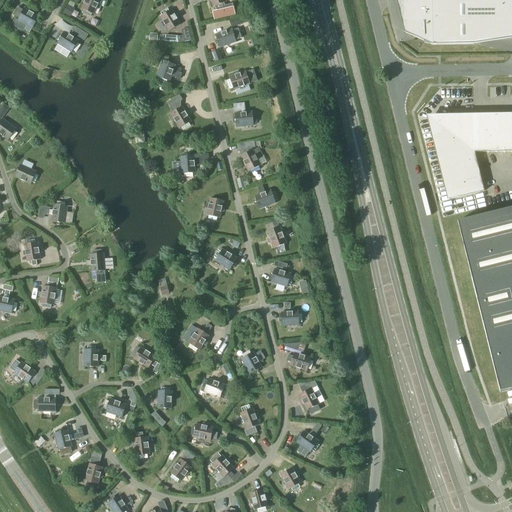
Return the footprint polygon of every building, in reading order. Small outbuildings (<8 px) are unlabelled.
[(94,16),(100,0),(85,0),(86,0),(85,0),(83,0),(82,3),(84,4),(81,10),(83,11),(82,14),(90,18),(91,15),(94,16)] [(226,3),(224,0),(207,0),(209,2),(211,2),(213,8),(215,7),(217,10),(225,7),(224,4),(226,3)] [(511,0),(397,0),(406,35),(417,39),(432,46),(474,45),(511,39),(511,0)] [(69,19),(75,9),(68,5),(62,15),(69,19)] [(37,22),(39,18),(24,9),(23,11),(20,10),(16,17),(18,19),(17,21),(32,30),(35,26),(36,27),(39,23),(37,22)] [(161,13),(162,16),(159,17),(169,33),(180,25),(171,10),(169,11),(168,9),(161,13)] [(231,28),(245,23),(243,16),(229,21),(231,28)] [(78,38),(82,32),(74,27),(71,33),(78,38)] [(218,44),(220,48),(236,43),(236,40),(239,39),(236,31),(233,32),(232,30),(215,36),(217,40),(215,41),(216,45),(218,44)] [(59,40),(57,44),(72,54),(73,51),(76,53),(80,46),(78,44),(79,42),(64,33),(61,37),(60,35),(57,39),(59,40)] [(178,37),(165,36),(164,43),(178,44),(177,38),(178,37)] [(219,51),(211,53),(214,60),(214,63),(222,60),(219,51)] [(167,63),(163,61),(157,78),(159,79),(158,81),(166,84),(167,82),(169,82),(175,66),(171,64),(172,62),(168,61),(167,63)] [(233,91),(250,85),(246,72),(239,74),(239,72),(234,74),(235,76),(229,78),(230,80),(227,81),(230,90),(233,89),(233,91)] [(182,108),(170,115),(179,130),(181,128),(183,131),(190,127),(189,124),(191,123),(187,117),(189,116),(187,112),(185,113),(182,108)] [(236,124),(236,128),(254,126),(253,124),(256,123),(255,115),(252,115),(252,113),(235,115),(235,119),(233,120),(234,124),(236,124)] [(511,119),(432,121),(452,200),(484,192),(474,153),(511,152),(511,119)] [(0,135),(8,141),(10,139),(12,141),(17,134),(15,132),(16,130),(2,120),(0,122),(0,135)] [(260,166),(252,151),(240,157),(243,163),(241,164),(243,168),(245,167),(248,173),(250,171),(252,174),(260,170),(258,168),(260,166)] [(185,157),(180,157),(182,175),(184,175),(184,178),(193,177),(193,174),(195,174),(195,167),(194,161),(194,156),(189,157),(189,154),(185,155),(185,157)] [(16,174),(15,178),(31,185),(32,183),(34,184),(38,176),(35,175),(36,173),(20,166),(18,170),(16,169),(14,173),(16,174)] [(243,178),(236,180),(239,190),(251,187),(249,181),(244,182),(243,178)] [(257,206),(259,210),(276,204),(275,202),(278,201),(275,192),(272,194),(271,191),(254,197),(256,202),(254,202),(255,207),(257,206)] [(223,202),(210,199),(206,216),(209,217),(208,220),(216,222),(217,219),(219,219),(221,213),(223,213),(224,209),(222,208),(223,202)] [(60,224),(65,225),(67,207),(65,207),(65,204),(57,202),(56,206),(54,205),(51,223),(56,223),(56,225),(60,226),(60,224)] [(511,208),(457,222),(500,393),(511,389),(511,208)] [(286,245),(280,228),(267,233),(269,239),(267,240),(269,244),(271,243),(273,249),(276,248),(277,251),(285,248),(284,245),(286,245)] [(238,249),(241,243),(235,240),(232,246),(238,249)] [(24,245),(27,263),(40,261),(39,254),(41,254),(41,249),(39,250),(38,243),(35,244),(35,241),(26,242),(27,245),(24,245)] [(235,263),(237,260),(222,250),(221,252),(218,251),(214,258),(216,260),(215,262),(230,271),(232,267),(234,268),(236,265),(235,263)] [(100,272),(105,272),(103,254),(101,254),(101,251),(92,252),(92,255),(90,255),(91,273),(92,273),(96,273),(96,275),(100,274),(100,272)] [(272,278),(270,283),(287,288),(288,286),(291,287),(293,278),(290,277),(291,275),(274,270),(273,274),(271,274),(270,278),(272,278)] [(167,286),(160,288),(162,296),(169,295),(167,286)] [(53,307),(56,289),(43,287),(42,294),(40,293),(39,297),(41,298),(40,304),(43,305),(42,308),(50,309),(51,306),(53,307)] [(0,312),(12,315),(12,312),(15,313),(17,304),(14,304),(15,301),(0,298),(0,312)] [(286,329),(288,333),(304,327),(303,325),(306,324),(303,315),(300,317),(300,314),(283,320),(285,325),(283,325),(284,330),(286,329)] [(191,326),(182,340),(188,344),(190,346),(188,348),(196,353),(197,350),(200,352),(203,346),(205,347),(207,343),(205,342),(209,337),(203,333),(198,329),(197,330),(191,326)] [(164,337),(168,341),(173,336),(168,332),(164,337)] [(285,348),(297,352),(300,344),(284,346),(284,348),(285,348)] [(89,350),(85,350),(84,368),(86,368),(86,371),(95,371),(95,368),(97,368),(98,350),(93,350),(94,348),(89,348),(89,350)] [(148,369),(156,358),(141,348),(139,350),(137,349),(132,356),(135,358),(133,360),(139,363),(138,365),(142,368),(143,366),(148,369)] [(243,359),(241,360),(250,375),(254,373),(255,375),(259,373),(257,371),(262,368),(258,363),(256,358),(253,353),(251,354),(249,352),(242,356),(243,359)] [(311,359),(294,354),(290,367),(296,369),(296,371),(300,372),(301,370),(307,372),(308,370),(311,371),(313,362),(310,361),(311,359)] [(13,374),(28,384),(36,373),(30,369),(31,367),(28,365),(27,367),(21,363),(20,365),(17,363),(12,370),(15,372),(13,374)] [(36,373),(30,381),(35,384),(37,385),(40,381),(35,378),(38,374),(36,373)] [(223,391),(225,386),(209,380),(208,382),(205,381),(202,389),(204,390),(204,393),(220,399),(222,395),(224,396),(225,391),(223,391)] [(300,388),(303,394),(299,396),(302,402),(300,403),(302,407),(304,406),(307,411),(309,410),(310,413),(318,409),(317,406),(319,405),(311,390),(308,391),(305,385),(300,388)] [(314,388),(321,404),(327,402),(320,385),(314,388)] [(166,410),(171,410),(172,392),(169,392),(169,389),(161,389),(161,392),(158,392),(157,409),(162,409),(162,411),(166,412),(166,410)] [(474,412),(479,410),(474,396),(468,398),(474,412)] [(56,404),(56,399),(38,399),(38,401),(35,401),(35,410),(38,410),(38,412),(55,413),(56,408),(58,408),(58,404),(56,404)] [(125,410),(126,406),(110,400),(109,402),(106,401),(103,409),(106,410),(105,413),(122,418),(123,414),(125,415),(127,411),(125,410)] [(248,430),(251,429),(253,433),(257,432),(255,427),(260,425),(254,409),(252,410),(251,407),(243,410),(244,413),(241,414),(244,420),(242,421),(243,425),(245,424),(248,430)] [(476,418),(481,431),(486,429),(481,416),(476,418)] [(210,442),(211,438),(217,439),(218,434),(212,432),(213,429),(207,427),(207,425),(203,424),(202,426),(196,425),(195,428),(192,427),(191,435),(194,436),(193,438),(210,442)] [(58,433),(54,434),(58,451),(61,450),(61,453),(70,451),(69,448),(71,448),(67,431),(63,432),(62,430),(58,431),(58,433)] [(299,439),(296,443),(310,453),(312,451),(314,453),(319,446),(317,444),(318,442),(313,439),(309,436),(304,432),(301,436),(299,435),(297,438),(299,439)] [(147,438),(143,438),(139,439),(134,439),(135,446),(132,446),(133,451),(135,450),(136,457),(138,457),(139,460),(147,459),(147,455),(149,455),(147,438)] [(188,458),(184,463),(181,460),(177,465),(175,464),(172,467),(174,469),(170,474),(172,476),(170,478),(177,483),(179,481),(181,482),(192,468),(188,466),(195,457),(187,451),(184,455),(185,456),(188,458)] [(230,473),(234,469),(222,456),(220,458),(218,456),(212,462),(214,464),(212,466),(224,479),(227,475),(229,477),(232,474),(230,473)] [(102,468),(89,464),(84,481),(87,482),(86,485),(94,487),(95,484),(98,485),(99,479),(101,479),(103,475),(101,475),(102,468)] [(292,469),(280,475),(289,491),(291,489),(292,492),(300,488),(298,485),(300,484),(297,478),(299,477),(297,473),(295,474),(292,469)] [(263,490),(250,494),(254,511),(257,510),(257,511),(262,511),(266,511),(265,508),(268,507),(266,501),(268,500),(267,496),(265,497),(263,490)] [(111,501),(107,504),(112,511),(126,511),(128,511),(119,496),(115,499),(113,497),(110,499),(111,501)]
